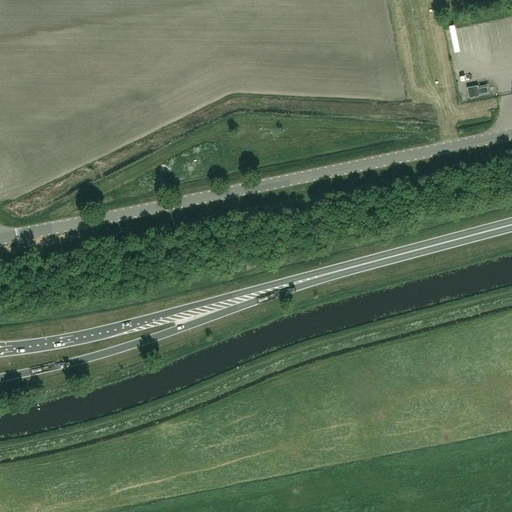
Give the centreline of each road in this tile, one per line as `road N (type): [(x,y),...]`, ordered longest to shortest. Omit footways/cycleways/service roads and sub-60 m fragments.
road 1 (unclassified): [(0,239),(511,133)]
road 2 (trunk): [(0,377),(90,358),(324,274)]
road 3 (trunk): [(324,274),(83,336),(0,349)]
road 4 (trunk): [(324,274),(511,226)]
